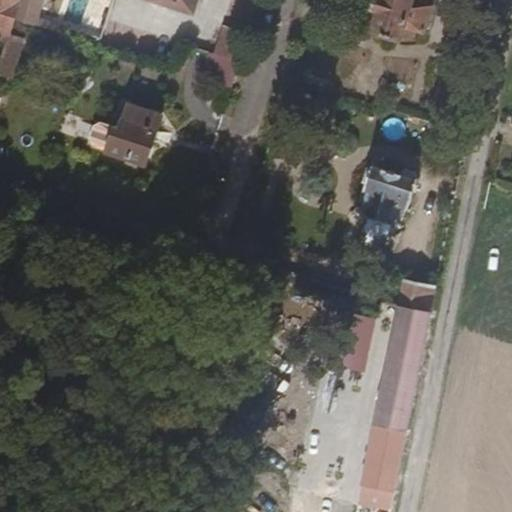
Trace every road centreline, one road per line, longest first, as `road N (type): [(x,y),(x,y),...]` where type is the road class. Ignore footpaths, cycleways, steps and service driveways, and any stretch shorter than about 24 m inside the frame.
road 1 (track): [(511,4),(442,282),(399,511)]
road 2 (residential): [(278,0),(206,246)]
road 3 (unknown): [(267,0),(163,23),(118,17)]
